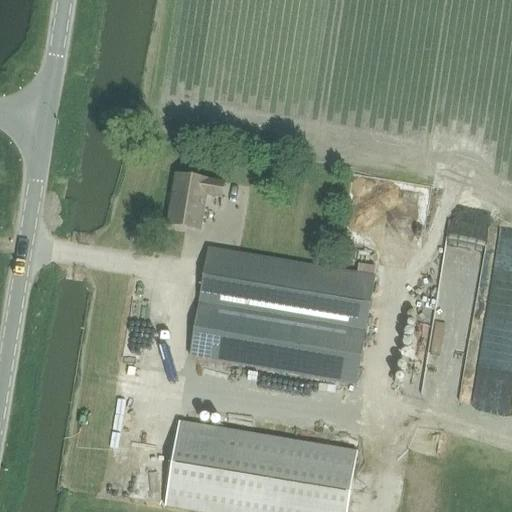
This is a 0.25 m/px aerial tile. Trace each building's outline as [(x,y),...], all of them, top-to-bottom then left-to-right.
[(167,225),(201,231),(206,196),(221,198),(223,183),(176,175),(167,225)] [(446,230),(431,342),(468,347),(486,208),(454,204),(453,219),(466,221),(465,232),(446,230)] [(378,255),(380,244),(342,235),(340,245),(378,255)] [(190,358),(356,386),(375,278),(209,249),(190,358)] [(125,321),(133,354),(151,349),(143,317),(125,321)] [(133,388),(134,365),(119,365),(119,388),(133,388)] [(164,508),(190,511),(346,511),(357,454),(179,423),(164,508)]
